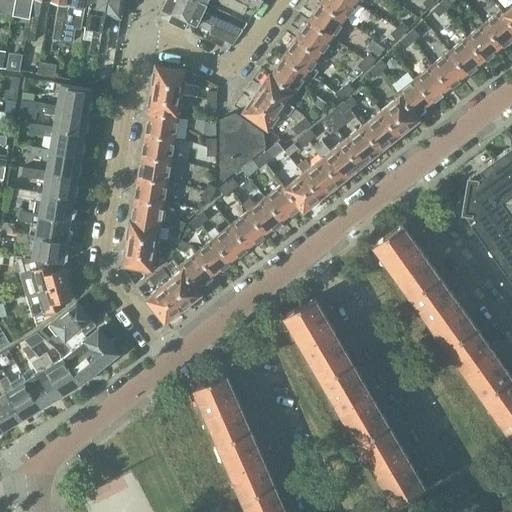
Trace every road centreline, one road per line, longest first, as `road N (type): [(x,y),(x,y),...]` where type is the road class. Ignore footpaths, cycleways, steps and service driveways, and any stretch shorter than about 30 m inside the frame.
road 1 (residential): [(138,33),(107,273),(168,362)]
road 2 (residential): [(463,502),(341,292),(304,254)]
road 3 (residential): [(311,511),(253,374),(218,323)]
road 4 (residential): [(511,334),(435,224),(391,184)]
road 5 (residential): [(38,490),(53,458),(168,362)]
road 6 (residential): [(138,33),(230,67),(280,0)]
road 7 (residential): [(391,184),(511,90)]
